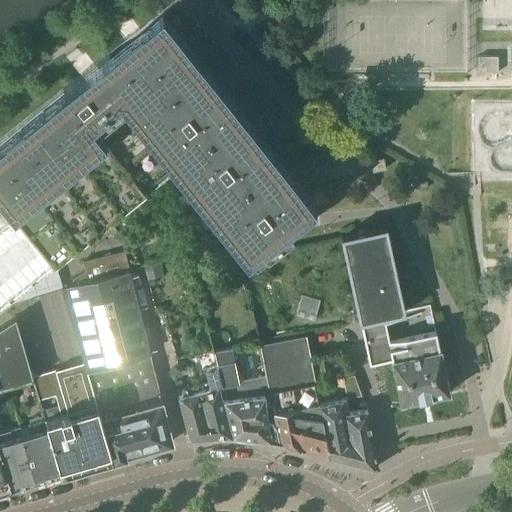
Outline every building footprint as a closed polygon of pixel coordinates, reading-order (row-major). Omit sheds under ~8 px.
[(108,52),(0,138),(0,197),(51,263),(55,261),(173,167),(246,258),(300,214),(314,203),(193,52),(160,11),(108,52)] [(478,73),(498,73),(497,54),(478,54),(478,73)] [(385,169),(383,158),(370,161),(372,172),(385,169)] [(415,179),(413,187),(425,190),(427,182),(415,179)] [(51,263),(0,197),(0,304),(5,301),(51,263)] [(432,331),(406,336),(388,340),(383,316),(404,311),(404,309),(403,309),(397,283),(398,282),(397,279),(397,280),(390,248),(389,245),(385,226),(341,236),(345,255),(344,255),(345,258),(345,257),(352,289),(353,292),(359,318),(358,318),(359,321),(368,363),(390,359),(391,361),(400,400),(399,400),(400,402),(402,402),(402,401),(417,398),(431,396),(431,395),(446,392),(448,392),(448,390),(445,377),(443,367),(435,333),(436,333),(435,330),(432,330),(432,331)] [(81,362),(94,405),(95,409),(127,401),(159,392),(142,326),(123,252),(94,259),(82,262),(85,270),(72,280),(73,285),(60,288),(78,344),(83,361),(81,362)] [(55,261),(5,301),(43,292),(60,288),(55,261)] [(0,386),(31,376),(14,318),(0,326),(0,386)] [(303,448),(327,454),(318,404),(309,356),(309,353),(305,335),(283,340),(303,448)] [(279,442),(303,448),(283,340),(260,344),(265,367),(266,375),(279,442)] [(172,344),(179,369),(191,365),(185,341),(172,344)] [(213,352),(217,367),(226,398),(223,400),(234,435),(263,439),(273,441),(279,442),(266,375),(238,380),(231,348),(213,352)] [(231,435),(234,435),(223,400),(226,398),(217,367),(205,370),(208,381),(183,387),(184,389),(183,389),(176,390),(177,394),(188,436),(188,438),(196,438),(196,437),(224,435),(231,435)] [(57,369),(31,376),(37,399),(52,396),(60,423),(46,427),(60,473),(92,464),(110,458),(114,457),(140,450),(127,401),(95,409),(94,405),(77,410),(69,412),(57,369)] [(174,383),(176,390),(183,389),(181,381),(174,383)] [(171,441),(159,392),(127,401),(140,450),(171,441)] [(327,454),(352,461),(342,404),(346,404),(345,399),(318,404),(327,454)] [(342,404),(352,461),(377,467),(377,466),(376,460),(366,409),(365,404),(358,405),(359,410),(347,412),(346,404),(342,404)] [(60,473),(46,427),(44,419),(28,424),(28,425),(20,428),(37,480),(60,473)] [(0,431),(0,453),(11,487),(37,480),(20,428),(19,426),(10,429),(0,431)] [(0,490),(7,488),(9,488),(9,487),(10,488),(11,487),(0,453),(0,490)]
